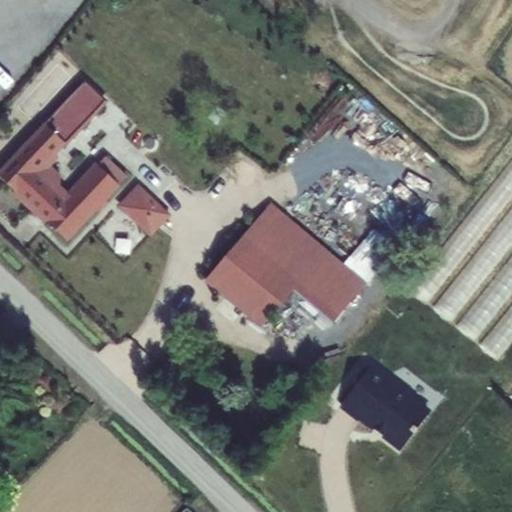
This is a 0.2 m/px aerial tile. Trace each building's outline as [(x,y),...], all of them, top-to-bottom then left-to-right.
[(162,143),(89,75),(71,93),(75,97),(92,114),(143,163),(162,143)] [(92,114),(75,97),(0,176),(67,241),(127,177),(116,166),(111,170),(109,168),(104,172),(99,168),(76,192),(71,197),(62,188),(60,177),(46,164),(92,114)] [(71,197),(76,192),(60,177),(62,188),(71,197)] [(142,188),(121,209),(146,233),(166,212),(142,188)] [(264,330),(297,292),(319,266),(259,216),(245,232),(225,216),(185,265),(264,330)] [(333,324),(356,297),(319,266),(297,292),(333,324)] [(394,383),(393,385),(370,368),(341,406),(360,421),(362,418),(403,449),(430,414),(412,400),(413,398),(394,383)]
